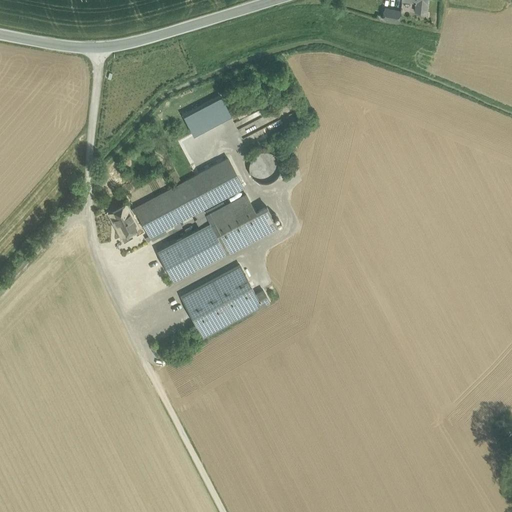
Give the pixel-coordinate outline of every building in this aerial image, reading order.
[(428,0),(402,0),(416,2),(416,11),(427,13),(428,3),(428,0)] [(401,11),(385,7),(383,19),(399,22),(401,11)] [(225,96),(184,114),(193,134),(234,116),(225,96)] [(280,173),(281,167),(279,161),(276,156),(271,152),(264,151),(258,153),(253,156),(250,161),(249,168),(250,174),(253,179),(259,182),(265,183),(271,182),(276,179),(280,173)] [(134,208),(139,217),(149,236),(192,214),(198,211),(243,187),(228,158),(134,208)] [(175,171),(169,173),(175,184),(180,181),(175,171)] [(246,195),(206,216),(210,223),(226,254),(277,227),(266,206),(255,212),(246,195)] [(125,204),(109,213),(121,236),(137,227),(133,220),(139,217),(134,208),(129,211),(125,204)] [(199,228),(157,251),(173,282),(226,254),(210,223),(206,216),(203,210),(199,212),(198,211),(192,214),(199,228)] [(239,264),(181,296),(203,337),(269,302),(263,290),(255,294),(239,264)]
